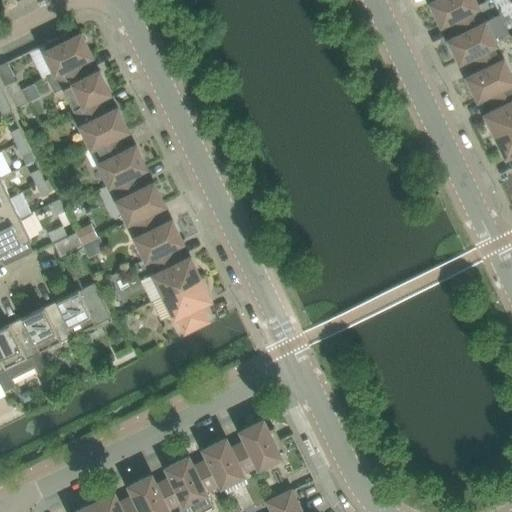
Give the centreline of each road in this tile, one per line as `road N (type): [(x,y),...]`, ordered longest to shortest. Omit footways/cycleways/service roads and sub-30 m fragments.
road 1 (residential): [(299,368),(119,0)]
road 2 (residential): [(10,506),(299,368)]
road 3 (residential): [(504,267),(372,0)]
road 4 (residential): [(299,368),(344,462),(379,511)]
